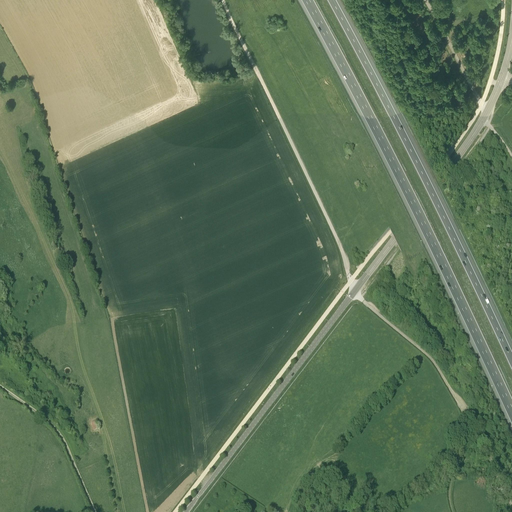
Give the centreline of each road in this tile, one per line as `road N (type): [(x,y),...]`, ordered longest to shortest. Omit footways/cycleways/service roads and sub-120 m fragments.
road 1 (tertiary): [(186,511),(464,147),(500,81)]
road 2 (motorway): [(306,0),(511,420)]
road 3 (motorway): [(511,361),(331,0)]
road 4 (track): [(116,511),(69,296),(0,155)]
road 5 (track): [(223,0),(350,280)]
road 6 (track): [(94,511),(51,424),(0,386)]
road 7 (track): [(465,414),(433,361),(359,297)]
road 8 (track): [(425,0),(488,108)]
